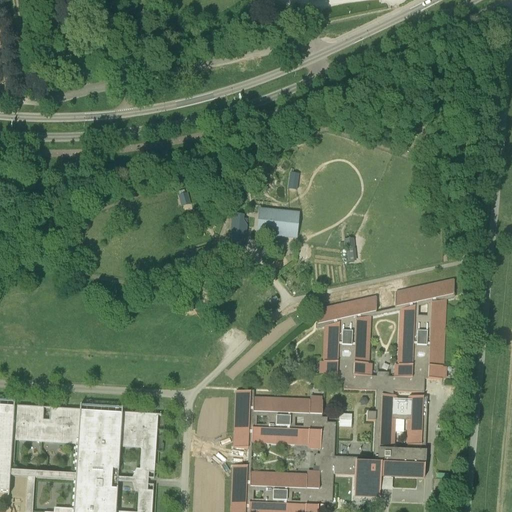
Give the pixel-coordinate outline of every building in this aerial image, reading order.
[(288,189),(297,190),(300,174),(291,172),(288,189)] [(182,208),(191,205),(188,193),(179,196),(182,208)] [(259,234),(294,237),(296,215),(261,212),(259,234)] [(229,247),(240,248),(243,217),(232,215),(229,247)] [(354,239),(345,240),(348,262),(357,261),(354,239)] [(209,247),(178,258),(180,263),(211,253),(209,247)] [(393,392),(421,393),(424,393),(424,380),(442,380),(445,301),(453,299),(454,281),(395,293),(394,308),(376,313),(376,298),(317,310),(316,329),(325,328),(323,375),(340,376),(340,380),(344,380),(343,390),(376,392),(375,414),(367,414),(367,421),(374,422),(373,459),(334,457),(335,424),(325,423),(325,420),(321,419),(322,402),(253,399),(253,393),(236,392),(233,449),(248,449),(247,467),(233,466),(230,511),(317,511),(318,503),(332,504),(333,475),(354,476),(353,491),(380,492),(380,477),(424,479),(425,452),(393,451),(394,420),(408,421),(407,445),(425,446),(427,398),(409,397),(408,417),(394,416),(395,396),(393,396),(393,392)] [(32,511),(34,478),(75,481),(73,511),(151,511),(153,486),(144,485),(144,479),(154,479),(158,416),(161,417),(161,415),(88,411),(0,405),(0,511),(32,511)] [(351,416),(340,415),(339,427),(351,427),(351,416)]
